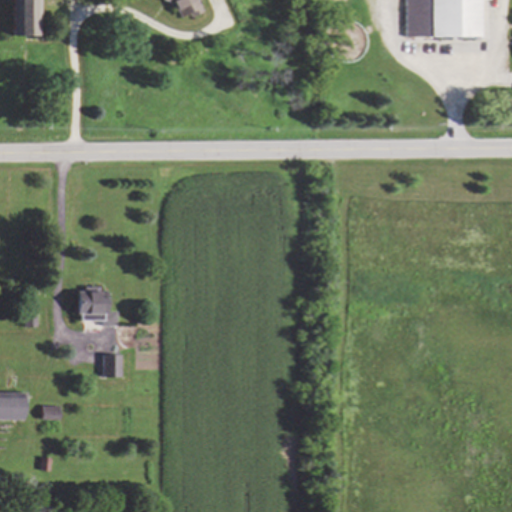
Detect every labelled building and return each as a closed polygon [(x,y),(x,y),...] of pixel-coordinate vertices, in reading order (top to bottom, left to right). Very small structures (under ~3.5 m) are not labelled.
[(9,0),(9,39),(36,39),(36,0),(9,0)] [(165,0),(175,21),(188,15),(190,20),(201,14),(194,0),(165,0)] [(402,0),(403,39),(478,39),(478,1),(487,1),(487,0),(402,0)] [(113,324),(113,311),(103,311),(103,293),(73,293),(73,324),(113,324)] [(98,377),(116,377),(116,356),(98,356),(98,377)] [(0,420),(22,420),(22,392),(0,392),(0,420)]
